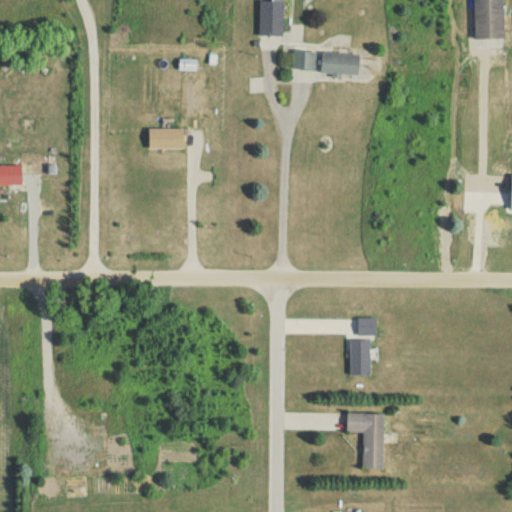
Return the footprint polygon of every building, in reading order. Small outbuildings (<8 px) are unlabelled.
[(256,39),(280,40),(280,0),(266,0),(267,5),(257,5),(256,39)] [(470,0),(471,42),(499,42),(499,0),(470,0)] [(356,58),(290,55),(289,73),(314,74),(314,77),(355,80),(356,58)] [(182,152),(182,132),(144,132),(144,152),(182,152)] [(0,188),(20,188),(20,169),(0,169),(0,188)] [(369,343),(347,343),(347,379),(369,379),(369,343)] [(381,419),(343,417),(342,436),(360,436),(359,473),(379,473),(381,419)]
